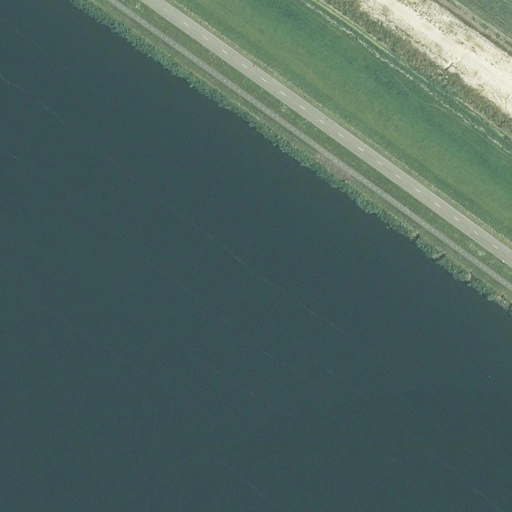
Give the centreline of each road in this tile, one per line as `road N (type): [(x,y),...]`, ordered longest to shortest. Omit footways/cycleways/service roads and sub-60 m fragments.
road 1 (tertiary): [(511,259),(151,0)]
road 2 (unclassified): [(367,0),(511,101)]
